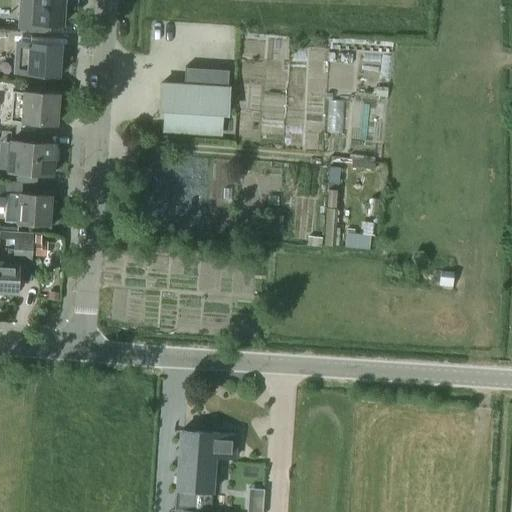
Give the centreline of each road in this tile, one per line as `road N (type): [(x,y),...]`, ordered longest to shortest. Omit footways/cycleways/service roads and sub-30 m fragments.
road 1 (tertiary): [(511,382),(73,352)]
road 2 (residential): [(73,352),(98,0)]
